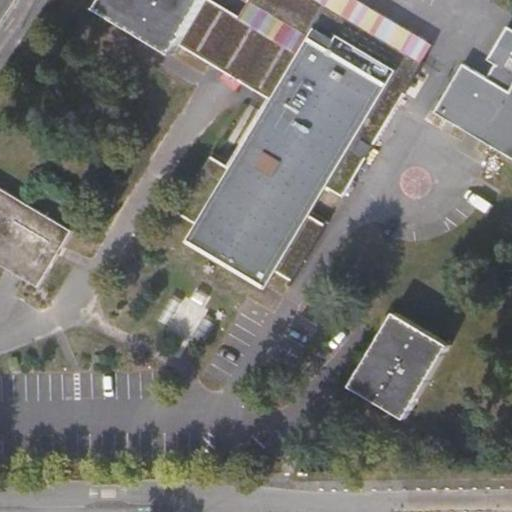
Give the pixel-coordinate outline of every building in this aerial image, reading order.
[(103,0),(98,8),(175,54),(181,43),(277,99),(193,241),(266,283),(384,81),(314,38),(304,55),(212,0),(103,0)] [(511,27),(510,26),(489,60),(497,64),(489,78),(465,64),(436,112),(511,157),(511,27)] [(0,266),(41,289),(65,246),(73,230),(0,190),(0,266)] [(355,387),(409,419),(453,346),(399,314),(355,387)] [(286,473),(303,473),(302,453),(286,453),(286,473)] [(328,472),(344,472),(344,461),(328,461),(328,472)]
